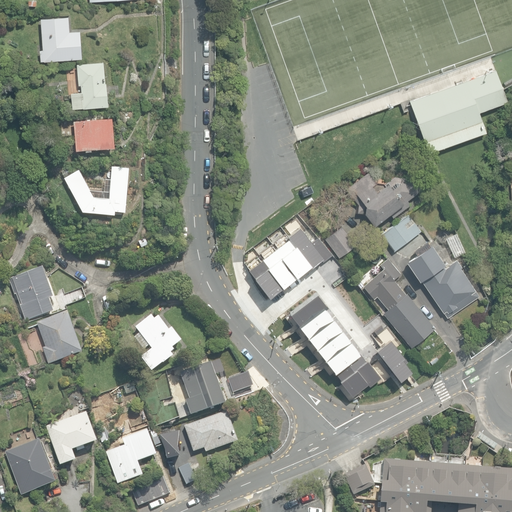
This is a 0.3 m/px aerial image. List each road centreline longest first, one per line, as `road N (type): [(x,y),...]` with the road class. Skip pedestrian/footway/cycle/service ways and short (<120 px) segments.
road 1 (residential): [(206,270),(84,271),(46,230),(0,139)]
road 2 (tertiary): [(193,0),(197,225),(206,270)]
road 3 (tertiary): [(206,270),(276,370),(342,442)]
road 4 (tertiary): [(511,349),(342,442)]
road 5 (tertiary): [(342,442),(183,511)]
